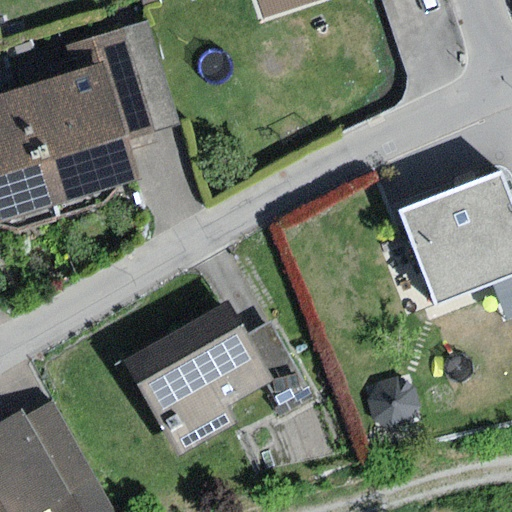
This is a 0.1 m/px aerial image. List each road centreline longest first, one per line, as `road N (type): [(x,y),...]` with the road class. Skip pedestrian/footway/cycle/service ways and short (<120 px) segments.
road 1 (residential): [(0,354),(498,85)]
road 2 (track): [(511,467),(341,511)]
